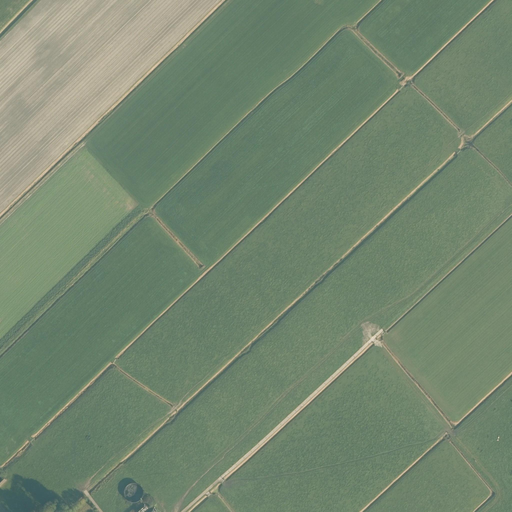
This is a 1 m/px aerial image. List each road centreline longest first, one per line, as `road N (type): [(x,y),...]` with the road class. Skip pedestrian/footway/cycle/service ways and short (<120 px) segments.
road 1 (track): [(185,511),(511,212)]
road 2 (track): [(372,340),(453,435)]
